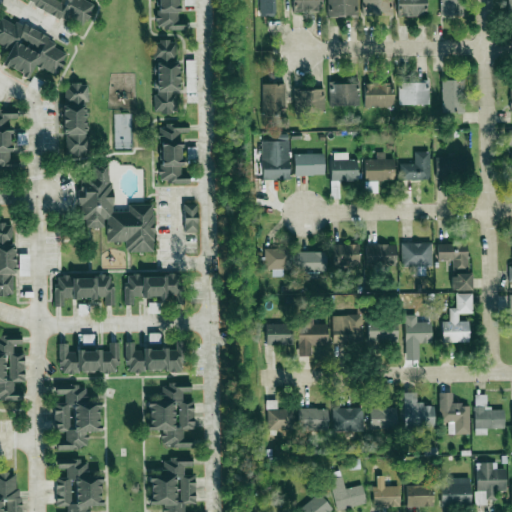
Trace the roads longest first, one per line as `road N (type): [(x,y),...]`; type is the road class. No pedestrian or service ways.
road 1 (residential): [(491,375),(483,0)]
road 2 (residential): [(298,48),(511,44)]
road 3 (residential): [(305,215),(511,210)]
road 4 (residential): [(331,376),(511,374)]
